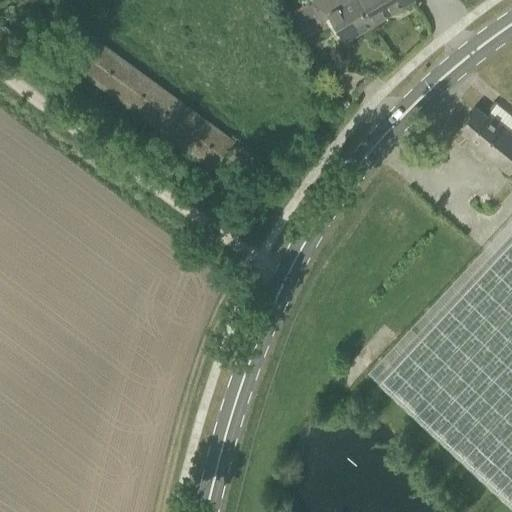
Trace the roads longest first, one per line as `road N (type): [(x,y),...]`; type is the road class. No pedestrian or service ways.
road 1 (secondary): [(208,511),(251,350),(327,204),(380,139),(511,22)]
road 2 (track): [(0,71),(282,280)]
